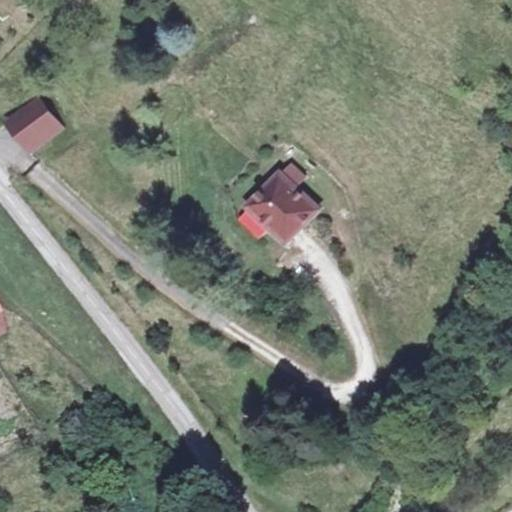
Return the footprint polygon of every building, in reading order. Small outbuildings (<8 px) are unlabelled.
[(53,116),(30,88),(2,110),(25,139),(53,116)] [(314,210),(275,174),(246,205),(277,234),(292,219),(299,224),(314,210)] [(299,224),(292,219),(277,234),(284,241),(299,224)] [(467,509),(468,511),(487,511),(507,498),(510,496),(467,509)] [(510,511),(507,498),(487,511),(510,511)]
